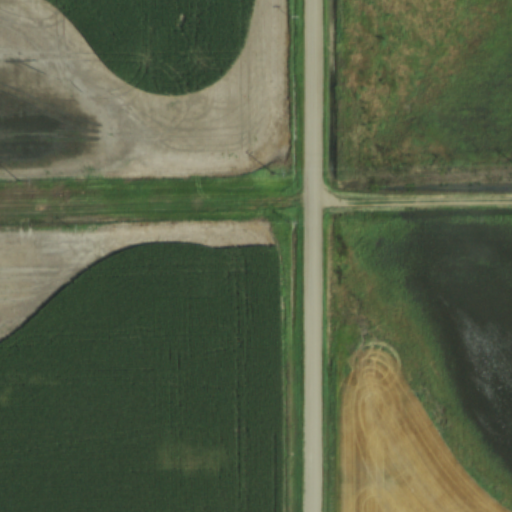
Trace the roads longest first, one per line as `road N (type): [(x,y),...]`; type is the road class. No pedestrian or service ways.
road 1 (residential): [(0,227),(511,214)]
road 2 (residential): [(310,511),(310,0)]
